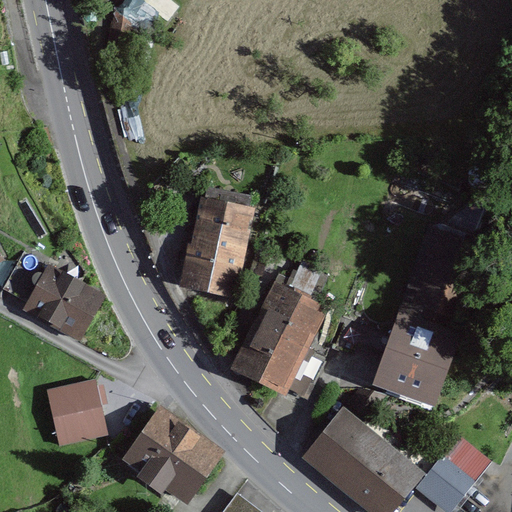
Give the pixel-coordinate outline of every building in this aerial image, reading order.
[(161,12),(143,0),(125,0),(121,7),(116,7),(108,62),(133,65),(139,25),(148,31),(161,12)] [(207,185),(205,194),(201,193),(191,240),(188,239),(179,282),(237,294),(255,205),(250,204),(252,194),(207,185)] [(437,309),(455,316),(482,242),(477,240),(490,203),(475,197),(436,225),(430,223),(399,306),(434,319),(437,309)] [(67,260),(73,248),(61,242),(55,254),(67,260)] [(250,269),(271,274),(276,256),(254,250),(250,269)] [(46,263),(23,251),(3,288),(26,300),(22,307),(80,339),(106,292),(48,261),(46,263)] [(303,264),(293,286),(308,294),(318,272),(303,264)] [(321,303),(283,285),(263,326),(307,349),(325,312),(318,309),(321,303)] [(434,319),(399,306),(373,378),(435,400),(461,329),(434,319)] [(307,349),(263,326),(255,322),(235,364),(298,394),(305,380),(314,384),(325,362),(306,352),(307,349)] [(103,382),(96,383),(95,376),(46,387),(59,444),(108,433),(101,403),(108,401),(103,382)] [(357,387),(347,401),(367,417),(383,396),(374,389),(357,387)] [(254,399),(253,403),(256,407),(262,406),(263,402),(260,398),(254,399)] [(161,489),(164,485),(188,501),(224,447),(159,402),(122,456),(139,468),(136,472),(161,489)] [(375,511),(390,511),(413,484),(415,486),(434,463),(415,448),(409,456),(342,403),(301,454),(375,511)] [(434,463),(415,486),(447,511),(448,511),(492,457),(459,431),(434,463)] [(266,511),(237,490),(220,511),(266,511)]
